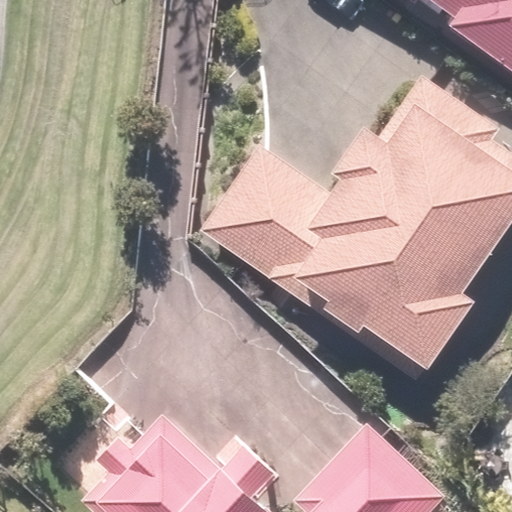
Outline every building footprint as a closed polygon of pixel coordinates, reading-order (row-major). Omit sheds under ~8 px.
[(511,0),(431,0),(511,60),(511,0)] [(278,138),(274,144),(217,228),(427,371),(438,356),(450,364),(499,291),(490,284),(511,251),(511,148),(423,88),(407,112),(397,105),(356,166),(362,170),(351,187),(278,138)] [(149,443),(138,431),(107,460),(119,472),(97,493),(115,511),(441,511),(456,498),(379,417),(298,494),(254,448),(234,467),(181,412),(149,443)] [(511,441),(485,481),(511,499),(511,441)] [(0,511),(0,500),(9,493),(0,483),(0,511)]
